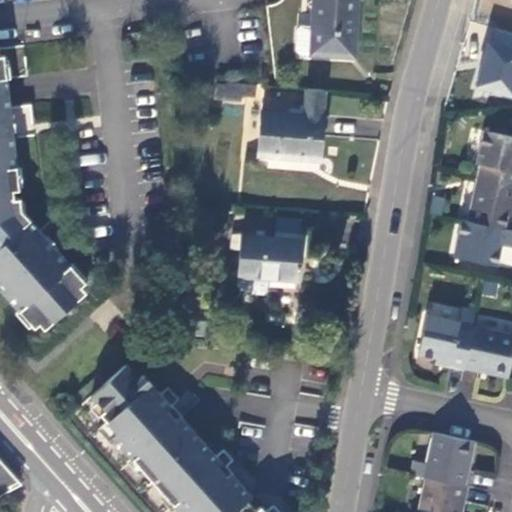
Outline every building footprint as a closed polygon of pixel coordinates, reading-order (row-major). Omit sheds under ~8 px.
[(362,0),(321,0),(321,4),(315,3),(313,61),(354,63),(356,4),(362,3),(362,0)] [(511,0),(501,0),(496,7),(511,19),(511,0)] [(25,46),(0,49),(0,286),(20,310),(18,314),(30,327),(34,326),(37,328),(36,323),(40,320),(47,329),(79,300),(83,304),(90,298),(86,294),(88,291),(80,283),(83,281),(87,281),(85,277),(88,276),(75,262),(71,263),(59,251),(60,247),(49,236),(47,237),(43,232),(58,218),(44,201),(33,107),(12,111),(8,78),(29,77),(25,46)] [(217,81),(215,96),(244,99),(245,93),(258,95),(259,83),(217,80),(217,81)] [(324,115),(326,89),(307,87),(305,113),(264,110),(259,154),(322,160),(326,115),(324,115)] [(477,175),(511,182),(511,134),(483,127),(475,162),(479,163),(477,175)] [(511,199),(511,182),(477,175),(466,218),(506,226),(507,213),(511,199)] [(224,211),(195,209),(193,226),(222,229),(224,211)] [(511,246),(511,227),(506,226),(466,218),(462,217),(454,254),(498,264),(503,244),(511,246)] [(242,234),(239,276),(268,278),(302,280),(305,239),(242,234)] [(268,278),(239,276),(238,289),(244,295),(267,297),(268,278)] [(174,319),(192,321),(196,294),(180,290),(174,319)] [(462,369),(472,325),(475,312),(461,309),(459,318),(428,312),(419,354),(435,358),(449,360),(449,366),(462,369)] [(509,373),(511,357),(511,332),(472,325),(462,369),(477,373),(479,366),(509,373)] [(435,363),(449,366),(449,360),(435,358),(435,363)] [(95,394),(72,415),(158,511),(286,511),(279,504),(269,511),(266,508),(260,511),(259,511),(250,502),(257,496),(250,489),(241,479),(235,484),(224,471),(230,467),(239,459),(229,449),(220,457),(185,416),(178,420),(168,408),(174,404),(181,397),(181,396),(171,384),(161,391),(145,373),(139,376),(132,367),(129,364),(100,390),(95,394)] [(185,416),(174,404),(168,408),(178,420),(185,416)] [(472,440),(431,431),(425,462),(411,460),(408,473),(425,477),(467,485),(470,469),(465,468),(472,440)] [(476,441),(472,440),(465,468),(470,469),(476,441)] [(0,511),(0,492),(11,487),(6,481),(18,475),(0,455),(0,511)] [(241,479),(230,467),(224,471),(235,484),(241,479)] [(24,481),(18,475),(6,481),(11,487),(24,481)] [(456,511),(462,511),(468,486),(467,485),(425,477),(417,511),(456,511),(457,511),(456,511)] [(317,511),(318,505),(298,502),(296,511),(317,511)]
